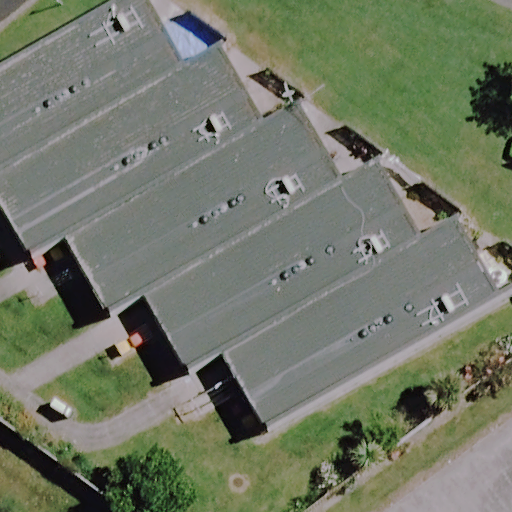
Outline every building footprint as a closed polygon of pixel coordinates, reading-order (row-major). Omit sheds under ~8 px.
[(0,170),(190,60),(154,0),(114,0),(0,66),(0,170)] [(190,60),(0,170),(0,206),(31,258),(69,236),(270,117),(223,39),(190,60)] [(270,117),(69,236),(111,308),(146,288),(344,174),(300,98),(270,117)] [(344,174),(146,288),(191,365),(225,345),(426,230),(381,153),(344,174)] [(426,230),(225,345),(271,424),(509,286),(463,208),(426,230)]
